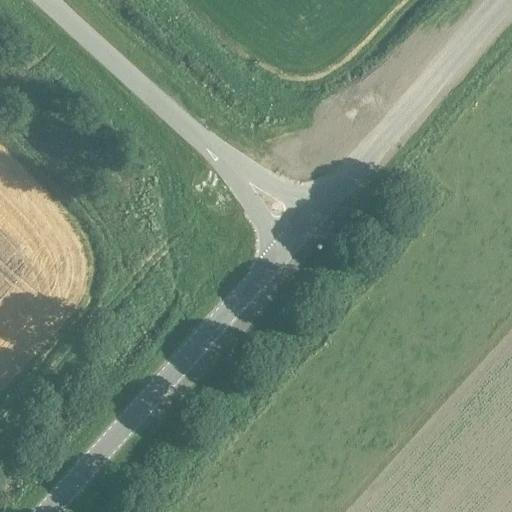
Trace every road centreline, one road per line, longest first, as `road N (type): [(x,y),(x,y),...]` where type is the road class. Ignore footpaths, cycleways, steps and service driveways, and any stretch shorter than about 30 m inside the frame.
road 1 (unclassified): [(46,511),(305,230)]
road 2 (unclassified): [(305,230),(50,0)]
road 3 (unclassified): [(305,230),(507,0)]
